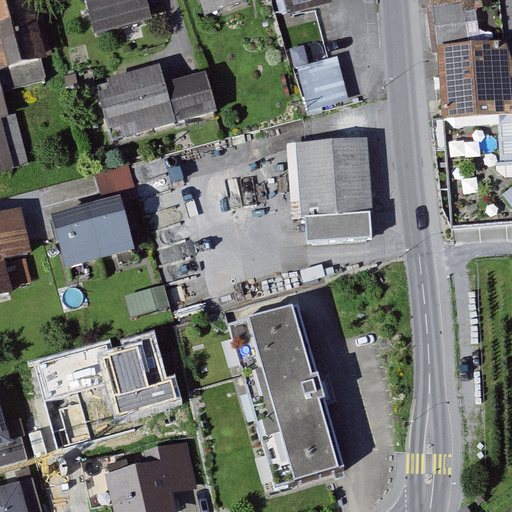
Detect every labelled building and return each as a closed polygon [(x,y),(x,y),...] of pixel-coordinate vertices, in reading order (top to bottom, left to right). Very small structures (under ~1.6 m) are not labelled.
[(81,0),(91,37),(148,22),(142,0),(81,0)] [(200,0),(206,14),(244,0),(200,0)] [(285,0),(288,12),(295,10),(328,2),(328,0),(285,0)] [(436,54),(439,53),(488,51),(483,12),(508,10),(500,0),(431,0),(434,8),(435,32),(436,54)] [(0,179),(23,174),(0,81),(0,78),(50,67),(34,3),(0,11),(0,179)] [(511,61),(508,50),(488,51),(439,53),(440,64),(442,87),(446,127),(511,123),(511,61)] [(329,66),(298,74),(309,114),(347,103),(341,82),(336,63),(333,64),(329,66)] [(97,99),(109,139),(119,136),(122,147),(217,118),(204,76),(191,80),(161,89),(156,72),(108,86),(111,95),(97,99)] [(305,147),(301,147),(308,245),(377,240),(373,189),(370,142),(305,147)] [(60,223),(73,277),(143,259),(130,205),(60,223)] [(0,221),(0,305),(17,301),(8,266),(37,258),(26,215),(0,221)] [(165,287),(126,297),(132,318),(170,308),(165,287)] [(283,309),(218,329),(267,492),(331,473),(308,395),(283,309)] [(158,351),(55,378),(74,451),(177,423),(158,351)] [(0,455),(18,450),(3,395),(0,395),(0,455)] [(112,480),(117,511),(178,511),(176,499),(198,495),(190,450),(147,458),(150,473),(112,480)] [(0,511),(32,511),(27,491),(0,498),(0,511)]
